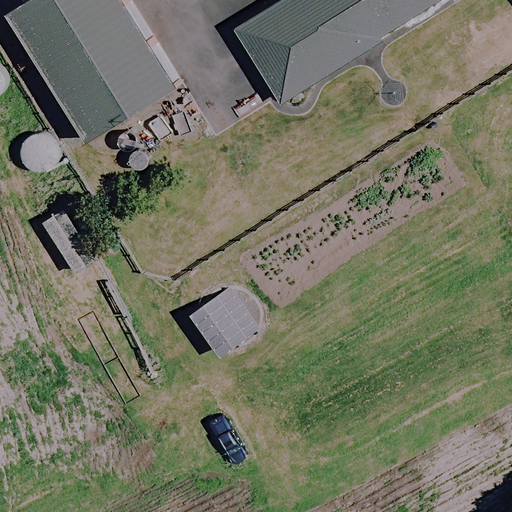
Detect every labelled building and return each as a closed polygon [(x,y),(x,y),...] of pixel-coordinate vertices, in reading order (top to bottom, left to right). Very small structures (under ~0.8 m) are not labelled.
[(185,83),(133,0),(42,0),(19,15),(95,139),(185,83)] [(289,0),(242,31),(290,104),(449,0),(289,0)] [(70,161),(57,132),(25,146),(37,175),(70,161)] [(100,262),(69,214),(50,226),(81,274),(100,262)] [(267,322),(234,288),(197,324),(230,358),(267,322)]
